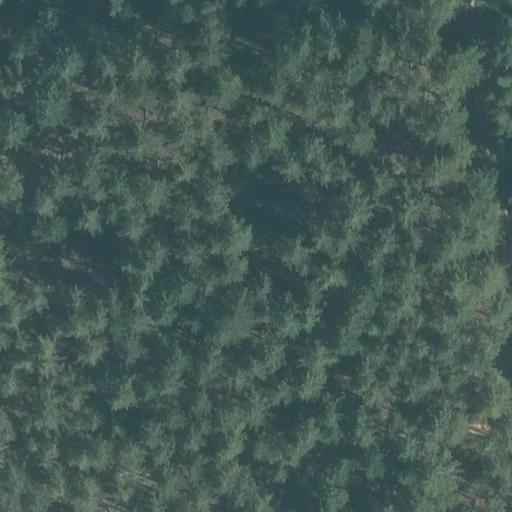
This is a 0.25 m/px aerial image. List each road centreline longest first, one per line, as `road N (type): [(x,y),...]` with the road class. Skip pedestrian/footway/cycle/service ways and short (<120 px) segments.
road 1 (track): [(25,511),(511,429)]
road 2 (track): [(511,225),(472,23),(476,0)]
